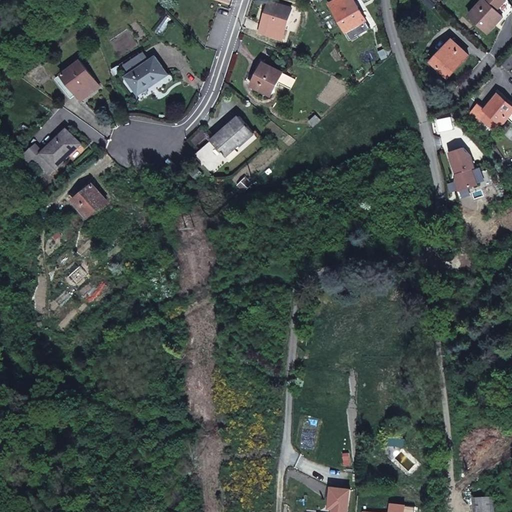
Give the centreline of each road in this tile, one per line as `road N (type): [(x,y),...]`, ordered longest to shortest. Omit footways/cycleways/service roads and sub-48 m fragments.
road 1 (track): [(278,511),(301,285),(342,265),(432,258)]
road 2 (residential): [(389,0),(440,197),(432,258)]
road 3 (track): [(449,511),(432,258)]
road 4 (residential): [(136,144),(178,136),(206,106),(242,0)]
